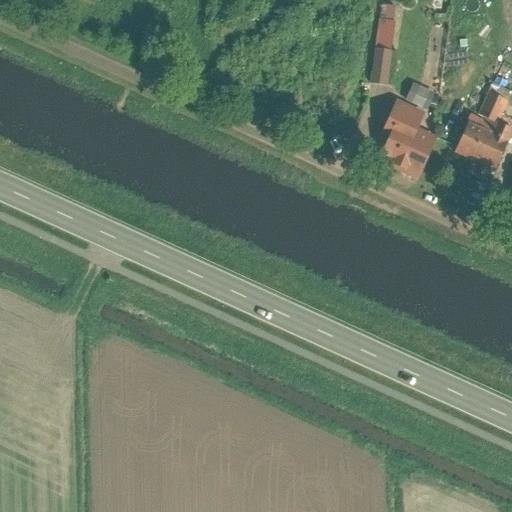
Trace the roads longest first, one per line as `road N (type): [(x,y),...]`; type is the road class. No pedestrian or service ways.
road 1 (primary): [(0,187),(511,420)]
road 2 (unclassified): [(1,0),(511,232)]
